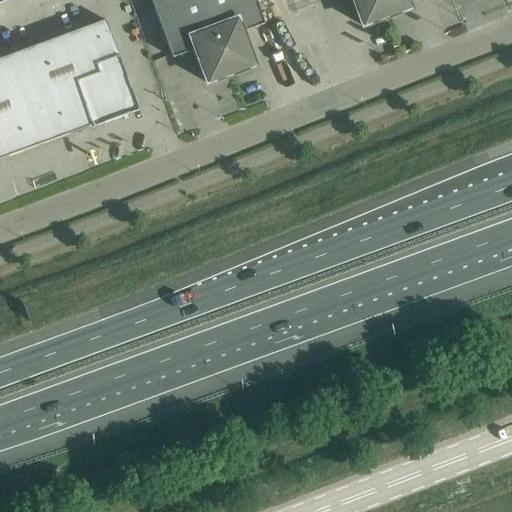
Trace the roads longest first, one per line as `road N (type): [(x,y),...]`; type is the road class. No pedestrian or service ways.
road 1 (unclassified): [(511,29),(0,220)]
road 2 (motorway): [(511,184),(0,371)]
road 3 (motorway): [(0,419),(511,233)]
road 4 (secondary): [(313,511),(511,435)]
